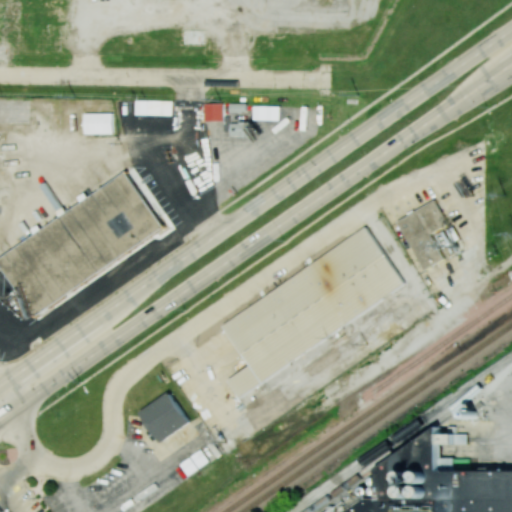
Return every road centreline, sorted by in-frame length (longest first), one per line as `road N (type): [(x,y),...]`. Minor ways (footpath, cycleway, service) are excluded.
road 1 (primary): [(511,31),(0,384)]
road 2 (primary): [(0,416),(511,64)]
road 3 (residential): [(0,75),(325,80)]
